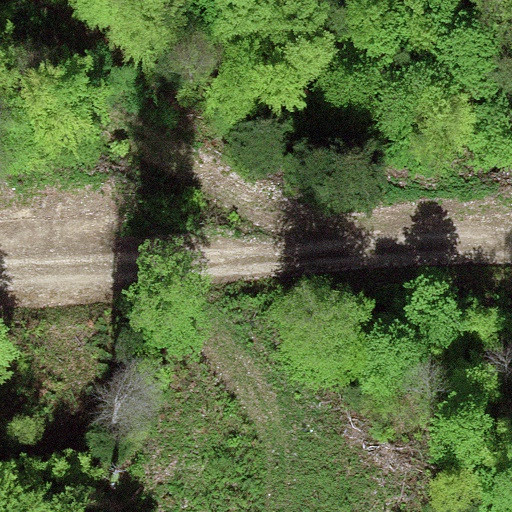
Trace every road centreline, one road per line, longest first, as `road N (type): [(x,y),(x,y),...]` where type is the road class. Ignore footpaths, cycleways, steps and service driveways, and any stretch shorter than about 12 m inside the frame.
road 1 (track): [(511,245),(436,241),(0,270)]
road 2 (track): [(0,76),(333,253)]
